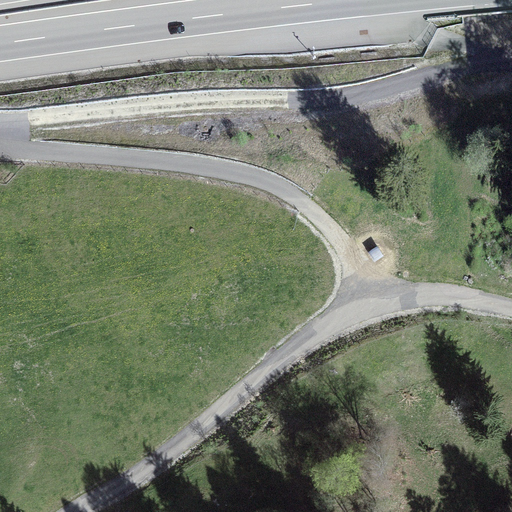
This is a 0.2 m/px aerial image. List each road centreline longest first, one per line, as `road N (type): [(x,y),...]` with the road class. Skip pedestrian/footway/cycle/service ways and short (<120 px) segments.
road 1 (unclassified): [(81,511),(283,356),(356,314),(449,297),(511,307)]
road 2 (motorway): [(0,42),(360,0)]
